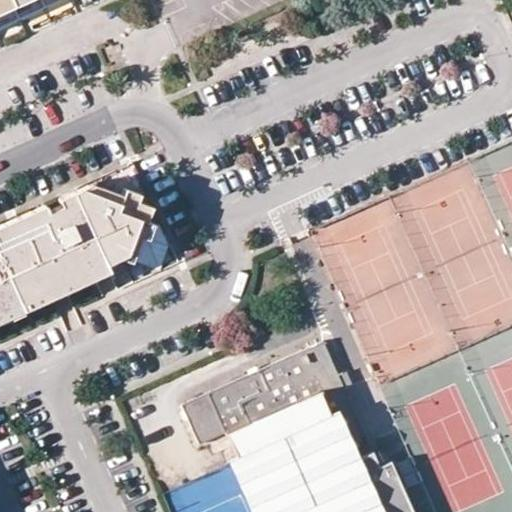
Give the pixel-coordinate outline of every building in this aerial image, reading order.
[(0,0),(0,17),(38,0),(0,0)] [(57,197),(60,204),(99,186),(90,182),(57,197)] [(0,325),(52,302),(67,296),(96,283),(92,275),(106,269),(104,262),(118,256),(129,258),(138,233),(145,236),(151,221),(144,218),(151,204),(135,199),(137,192),(123,187),(120,193),(99,186),(60,204),(53,207),(45,210),(0,231),(0,325)] [(0,223),(0,231),(45,210),(43,204),(0,223)] [(224,431),(260,511),(411,511),(388,460),(377,465),(320,340),(179,404),(196,443),(224,431)]
